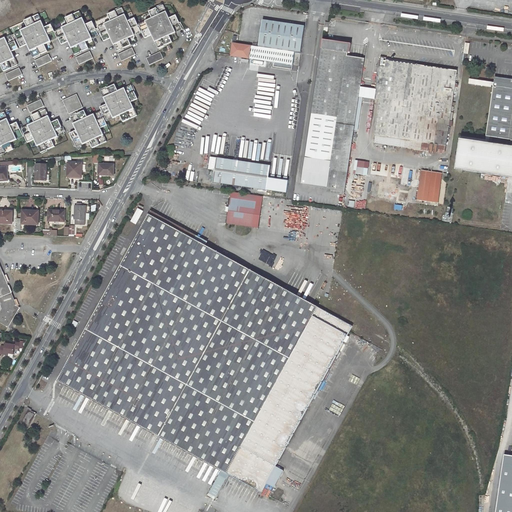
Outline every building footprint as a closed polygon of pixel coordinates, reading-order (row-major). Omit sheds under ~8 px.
[(153,19),(139,25),(143,33),(150,30),(152,35),(158,49),(172,42),(169,35),(182,29),(176,15),(169,18),(163,5),(149,11),(153,19)] [(111,21),(98,27),(102,36),(109,33),(111,38),(117,51),(131,45),(128,38),(141,32),(135,18),(128,21),(122,8),(108,14),(111,21)] [(86,25),(80,11),(79,12),(73,14),(66,18),(69,25),(55,31),(59,40),(66,37),(69,42),(75,55),(88,48),(85,42),(99,35),(92,22),(86,25)] [(32,17),(25,21),(28,28),(15,34),(19,43),(25,40),(27,44),(34,58),(47,51),(44,45),(57,38),(51,25),(45,28),(38,14),(32,17)] [(301,53),(305,27),(262,20),(259,47),(233,43),(231,56),(274,62),(273,67),(292,69),(295,53),(301,53)] [(150,30),(143,33),(145,38),(152,35),(150,30)] [(0,65),(1,65),(4,72),(18,65),(12,52),(10,47),(16,44),(12,35),(0,40),(0,65)] [(66,37),(59,40),(62,45),(69,42),(66,37)] [(351,44),(323,39),(301,183),(342,189),(345,187),(358,97),(360,87),(361,77),(344,75),(347,56),(348,52),(350,53),(351,44)] [(132,48),(118,54),(122,62),(136,55),(132,48)] [(90,51),(76,58),(79,65),(93,58),(90,51)] [(160,52),(146,58),(150,65),(163,59),(160,52)] [(49,54),(35,61),(38,68),(52,61),(49,54)] [(361,77),(364,59),(347,56),(344,75),(361,77)] [(380,100),(375,135),(446,146),(457,71),(386,60),(386,61),(380,60),(378,72),(384,73),(380,100)] [(19,68),(6,75),(9,81),(22,75),(19,68)] [(366,88),(365,98),(374,99),(380,100),(384,73),(378,72),(376,89),(366,88)] [(511,177),(511,79),(495,77),(494,83),(470,79),(469,84),(491,87),(492,86),(493,86),(486,136),(486,140),(461,136),(455,169),(511,177)] [(138,99),(134,92),(131,85),(118,92),(115,84),(101,91),(107,104),(110,109),(103,112),(107,122),(120,115),(123,122),(130,119),(136,116),(137,115),(131,102),(138,99)] [(77,94),(63,100),(69,114),(83,108),(77,94)] [(41,100),(27,106),(30,113),(44,106),(41,100)] [(47,150),(54,147),(51,140),(65,134),(61,124),(54,128),(52,123),(46,109),(32,116),(35,122),(21,129),(28,142),(34,139),(41,153),(47,150)] [(77,130),(79,135),(72,138),(76,146),(77,147),(90,141),(93,148),(100,145),(106,142),(107,142),(100,128),(107,125),(101,111),(87,117),(85,111),(71,117),(77,130)] [(11,125),(4,112),(0,114),(0,155),(5,153),(13,149),(10,143),(24,136),(19,127),(13,130),(11,125)] [(17,122),(11,125),(13,130),(19,127),(17,122)] [(77,130),(70,133),(72,138),(79,135),(77,130)] [(375,135),(374,143),(442,153),(446,146),(375,135)] [(184,149),(184,139),(175,139),(176,149),(184,149)] [(269,177),(271,165),(217,157),(217,158),(210,157),(209,169),(215,170),(213,182),(287,193),(289,180),(269,177)] [(68,162),(68,176),(82,177),(82,163),(68,162)] [(99,164),(99,175),(114,175),(114,165),(99,164)] [(36,165),(36,180),(46,180),(47,165),(36,165)] [(442,173),(421,170),(417,200),(437,203),(442,173)] [(258,228),(262,197),(238,193),(237,200),(231,199),(230,207),(226,207),(225,212),(229,212),(227,223),(258,228)] [(76,219),(76,225),(85,225),(85,219),(86,206),(75,205),(75,219),(76,219)] [(340,226),(342,210),(312,207),(311,223),(340,226)] [(138,209),(131,222),(136,224),(143,212),(138,209)] [(0,210),(0,223),(12,224),(12,212),(4,212),(4,211),(0,210)] [(49,210),(49,220),(65,221),(65,211),(49,210)] [(22,212),(22,224),(38,224),(39,212),(31,212),(31,213),(22,212)] [(149,215),(58,380),(262,492),(267,482),(275,467),(353,326),(149,215)] [(75,227),(65,226),(65,236),(75,236),(75,227)] [(0,265),(0,304),(2,308),(0,310),(0,322),(9,328),(20,308),(17,306),(0,265)] [(1,345),(0,352),(0,353),(8,355),(9,355),(9,357),(13,358),(14,354),(14,349),(19,349),(19,348),(20,342),(15,341),(15,344),(5,343),(5,346),(1,345)] [(29,409),(21,423),(26,426),(25,428),(28,430),(37,414),(29,409)] [(495,511),(511,511),(511,455),(504,455),(495,511)] [(275,487),(284,471),(275,467),(267,482),(275,487)]
